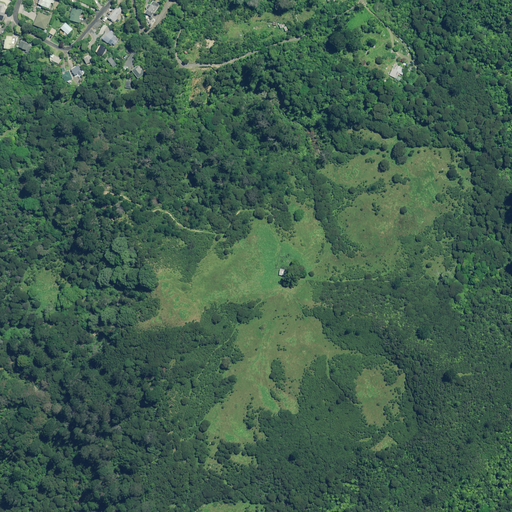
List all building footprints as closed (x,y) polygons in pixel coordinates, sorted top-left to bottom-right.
[(151,5),(149,5),(147,7),(148,10),(146,13),(151,17),(160,5),(154,1),(151,5)] [(123,10),(118,6),(108,17),(114,22),(116,20),(118,22),(121,18),(119,17),(118,18),(117,17),(123,10)] [(82,9),(73,7),(71,13),(72,13),(70,20),(80,23),(81,19),(79,19),(82,9)] [(39,12),(35,22),(34,24),(46,29),(51,17),(39,12)] [(73,29),(66,23),(61,28),(68,34),(73,29)] [(112,45),(113,44),(115,45),(118,42),(116,40),(117,38),(110,32),(104,40),(112,45)] [(29,43),(21,41),(19,47),(27,50),(29,43)] [(107,48),(100,44),(96,51),(103,55),(107,48)] [(62,59),(52,53),(51,56),(52,57),(51,59),(59,64),(62,59)] [(93,61),(90,55),(84,58),(87,64),(93,61)] [(117,64),(111,56),(107,59),(113,67),(117,64)] [(83,70),(79,64),(71,69),(75,75),(77,74),(79,77),(86,72),(84,69),(83,70)] [(145,72),(138,64),(132,70),(139,78),(145,72)] [(396,65),(394,65),(394,66),(393,66),(391,69),(395,71),(395,72),(397,73),(398,72),(403,74),(405,71),(401,69),(402,67),(399,66),(396,65)] [(73,79),(69,70),(66,72),(66,73),(63,75),(66,82),(68,81),(69,83),(71,82),(71,80),(73,79)]
